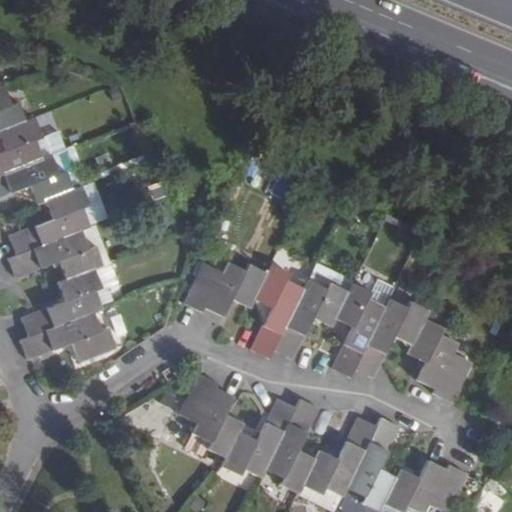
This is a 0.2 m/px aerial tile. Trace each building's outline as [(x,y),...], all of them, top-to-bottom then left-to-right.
[(0,131),(24,122),(16,103),(10,105),(2,87),(0,87),(0,131)] [(34,118),(24,122),(0,131),(0,143),(3,151),(0,152),(0,174),(41,158),(34,141),(40,138),(34,118)] [(0,174),(0,196),(10,193),(27,186),(34,205),(43,201),(71,190),(63,170),(56,173),(50,155),(41,158),(0,174)] [(27,186),(10,193),(34,205),(27,186)] [(51,220),(25,230),(8,237),(16,255),(16,256),(78,231),(88,227),(81,209),(87,206),(79,187),(71,190),(43,201),(51,220)] [(16,256),(16,255),(7,259),(14,278),(31,272),(57,262),(64,280),(94,268),(103,264),(95,244),(85,248),(78,231),(16,256)] [(204,262),(183,303),(202,313),(204,308),(222,317),(226,308),(231,298),(249,307),(254,298),(267,271),(248,262),(244,269),(227,261),(222,271),(204,262)] [(271,263),(267,271),(254,298),(272,307),(262,326),(250,350),(269,360),(273,351),(304,288),(288,280),(290,273),(271,263)] [(94,268),(64,280),(56,284),(63,302),(45,309),(20,318),(28,337),(28,338),(94,312),(103,308),(95,289),(102,287),(94,268)] [(353,327),(339,353),(331,369),(350,378),(354,370),(385,306),(389,300),(389,298),(395,287),(377,279),(372,291),(352,282),(348,291),(334,318),(353,327)] [(308,280),(304,288),(273,351),(291,360),(303,335),(314,318),(330,326),(334,318),(348,291),(329,282),(326,288),(308,280)] [(385,306),(354,370),(372,379),(384,355),(395,336),(411,345),(425,318),(429,310),(410,301),(407,307),(389,298),(389,300),(385,306)] [(28,338),(28,337),(19,341),(27,360),(52,350),(70,344),(77,363),(115,348),(107,327),(101,329),(94,312),(28,338)] [(425,318),(411,345),(407,353),(425,363),(420,372),(416,380),(434,389),(432,394),(451,403),(452,404),(473,363),(454,353),(458,344),(440,334),(444,327),(425,318)] [(225,459),(238,432),(243,422),(225,414),(229,405),(233,397),(215,388),(218,383),(199,374),(187,398),(179,415),(197,424),(192,435),(210,443),(207,451),(225,459)] [(295,408),(277,399),(265,422),(257,441),(238,432),(225,459),(221,467),(242,476),(244,470),(261,478),(265,470),(295,408)] [(298,494),(302,486),(315,459),(299,452),(310,424),(318,408),(299,399),(295,408),(265,470),(282,479),(279,485),(298,494)] [(342,497),(346,488),(376,426),(358,417),(346,442),(337,459),(319,451),(315,459),(302,486),(322,495),(325,489),(342,497)] [(361,505),(376,511),(379,511),(383,504),(396,478),(379,470),(387,451),(399,427),(380,418),(376,426),(346,488),(364,497),(361,505)] [(192,435),(186,449),(204,457),(207,451),(210,443),(192,435)] [(441,511),(449,511),(467,475),(466,474),(447,464),(445,469),(427,460),(423,469),(419,478),(400,469),(396,478),(383,504),(398,511),(403,511),(406,507),(415,511),(425,511),(428,506),(441,511)] [(298,494),(296,498),(326,511),(334,511),(342,497),(325,489),(322,495),(302,486),(298,494)]
